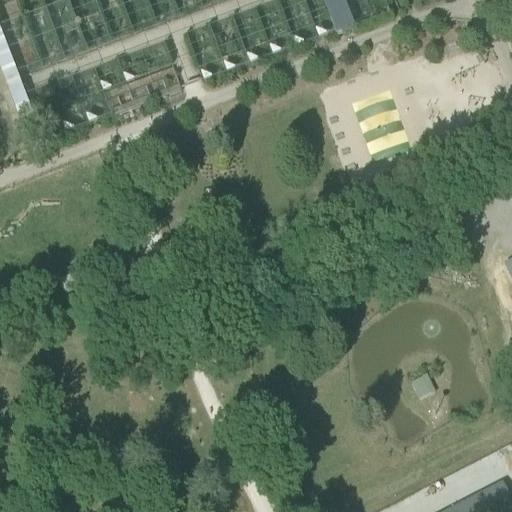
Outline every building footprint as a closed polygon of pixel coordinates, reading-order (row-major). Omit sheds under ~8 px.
[(0,4),(10,0),(0,0),(0,77),(23,139),(38,133),(0,31),(0,4)] [(326,0),(339,36),(360,29),(350,0),(326,0)] [(373,149),(391,145),(385,117),(367,121),(373,149)] [(74,278),(59,284),(64,296),(79,290),(74,278)] [(418,404),(433,396),(425,380),(410,387),(418,404)] [(511,511),(511,504),(502,486),(451,511),(511,511)]
